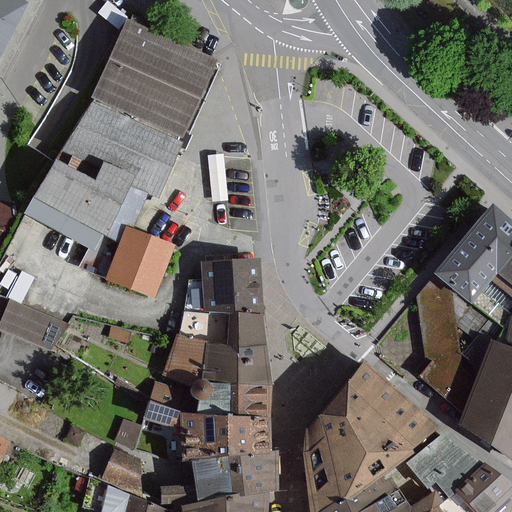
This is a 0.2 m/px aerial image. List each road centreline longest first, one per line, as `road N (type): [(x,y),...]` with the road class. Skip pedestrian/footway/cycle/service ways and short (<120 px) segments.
road 1 (residential): [(511,471),(306,304),(292,274),(274,18)]
road 2 (primary): [(357,25),(493,155)]
